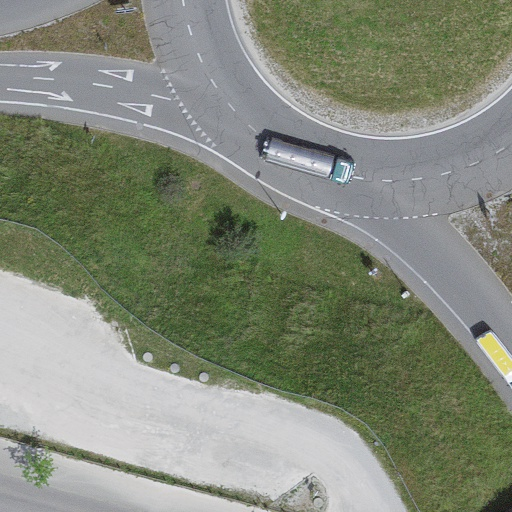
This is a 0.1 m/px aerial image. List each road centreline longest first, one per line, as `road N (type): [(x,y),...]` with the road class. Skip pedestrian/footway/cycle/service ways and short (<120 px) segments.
road 1 (trunk): [(0,78),(220,97)]
road 2 (trunk): [(384,181),(407,222),(511,342)]
road 3 (trunk): [(220,97),(251,130),(296,157),(384,181)]
road 4 (trunk): [(384,181),(450,173),(511,143)]
